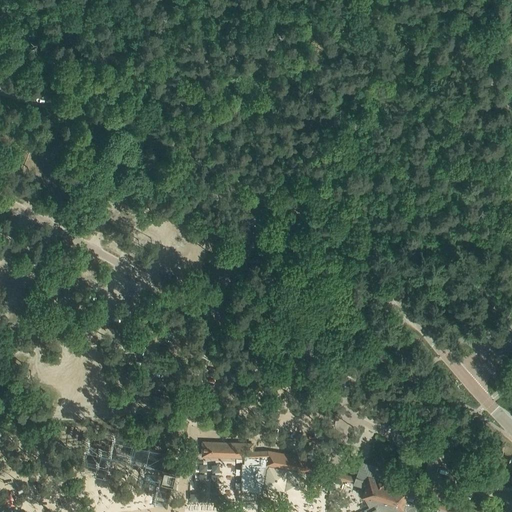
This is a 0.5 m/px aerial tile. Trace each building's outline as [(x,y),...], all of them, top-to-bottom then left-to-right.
[(203,441),(203,455),(243,457),(243,462),(241,462),(240,490),(261,494),(263,487),(267,464),(265,464),(265,463),(267,451),(257,451),(252,451),(252,443),(203,441)] [(267,464),(263,487),(303,495),(306,473),(317,475),(317,477),(326,478),(329,461),(321,460),(322,456),(269,447),(269,451),(267,451),(265,463),(267,463),(267,464)] [(169,465),(160,463),(155,485),(165,487),(169,465)] [(356,476),(354,483),(366,487),(363,495),(364,495),(370,506),(365,509),(366,511),(429,511),(424,510),(425,504),(444,510),(446,506),(441,504),(440,503),(435,502),(435,501),(430,500),(429,499),(429,500),(424,498),(424,497),(424,498),(419,496),(420,495),(419,495),(421,489),(415,477),(405,474),(399,472),(370,464),(359,470),(357,476),(356,476)] [(332,496),(322,501),(327,510),(337,505),(332,496)] [(304,511),(307,501),(291,497),(287,511),(304,511)] [(446,506),(444,510),(447,511),(480,511),(452,499),(450,498),(447,505),(446,506)]
